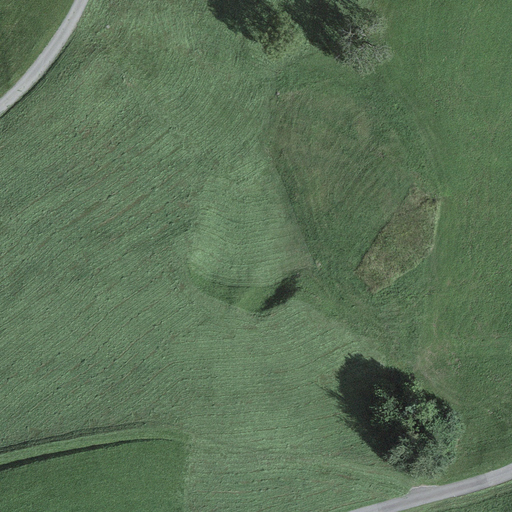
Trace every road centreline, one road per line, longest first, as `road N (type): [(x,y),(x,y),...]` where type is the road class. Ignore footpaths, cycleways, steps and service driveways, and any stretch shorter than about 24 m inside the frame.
road 1 (unclassified): [(511,470),(373,511)]
road 2 (track): [(82,0),(48,55),(0,108)]
